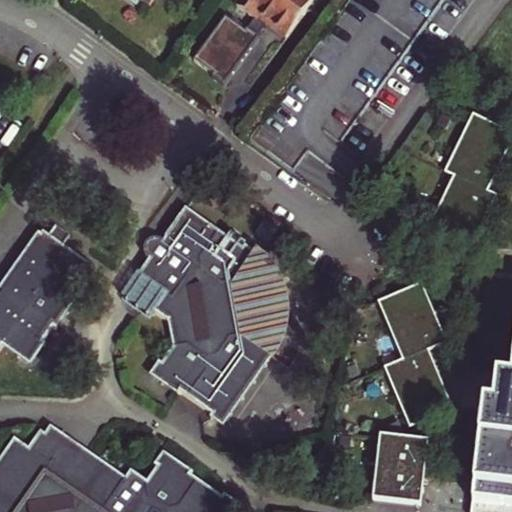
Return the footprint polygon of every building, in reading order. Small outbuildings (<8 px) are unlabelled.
[(135,0),(150,10),(157,0),(135,0)] [(247,0),(242,8),(261,22),(254,31),(253,30),(251,32),(231,18),(199,62),(219,76),(218,78),(229,87),(264,39),(263,38),(273,24),(292,37),(320,0),(247,0)] [(354,0),(254,139),(332,197),(359,160),(341,146),(451,0),(354,0)] [(0,163),(26,127),(0,108),(0,163)] [(511,139),(474,121),(447,175),(455,180),(429,233),(469,253),(481,226),(494,199),(486,194),(500,165),(511,139)] [(330,200),(332,197),(254,139),(252,143),(330,200)] [(223,428),(273,357),(261,348),(258,351),(243,340),(237,299),(240,295),(238,285),(257,260),(244,251),(242,252),(186,214),(161,248),(155,246),(152,246),(149,247),(146,249),(145,256),(146,259),(150,263),(139,279),(144,283),(145,281),(158,290),(157,292),(167,299),(155,315),(171,326),(175,350),(163,366),(160,364),(151,377),(180,398),(181,396),(212,417),(210,419),(223,428)] [(59,327),(86,288),(75,279),(84,266),(43,237),(41,240),(37,238),(1,292),(0,291),(0,344),(30,365),(53,332),(57,334),(61,328),(59,327)] [(403,364),(425,355),(446,346),(421,290),(380,308),(403,364)] [(450,414),(425,355),(403,364),(385,372),(411,431),(450,414)] [(511,388),(499,387),(496,414),(486,413),(475,504),(511,509),(511,388)] [(16,442),(0,464),(0,511),(232,511),(236,507),(224,498),(223,500),(192,479),(193,477),(163,457),(155,469),(157,470),(148,485),(131,474),(126,482),(51,431),(46,438),(41,434),(29,451),(16,442)] [(381,445),(378,475),(423,479),(426,449),(381,445)] [(375,502),(420,507),(423,479),(378,475),(375,502)]
